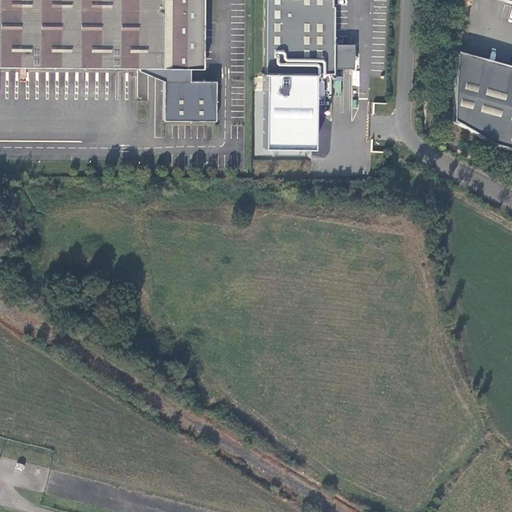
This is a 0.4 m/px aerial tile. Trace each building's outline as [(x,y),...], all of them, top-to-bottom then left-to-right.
[(0,0),(0,68),(138,69),(146,62),(147,47),(162,47),(162,69),(192,70),(192,24),(202,24),(202,0),(0,0)] [(266,0),(266,73),(334,73),(334,0),(266,0)] [(202,24),(192,24),(192,70),(202,70),(202,24)] [(146,62),(138,69),(139,69),(162,69),(162,47),(147,47),(146,62)] [(511,68),(456,53),(452,120),(495,144),(511,149),(511,68)] [(164,82),(190,82),(190,70),(162,69),(139,69),(139,72),(164,83),(164,82)] [(164,83),(163,122),(216,122),(216,83),(190,82),(164,82),(164,83)]
